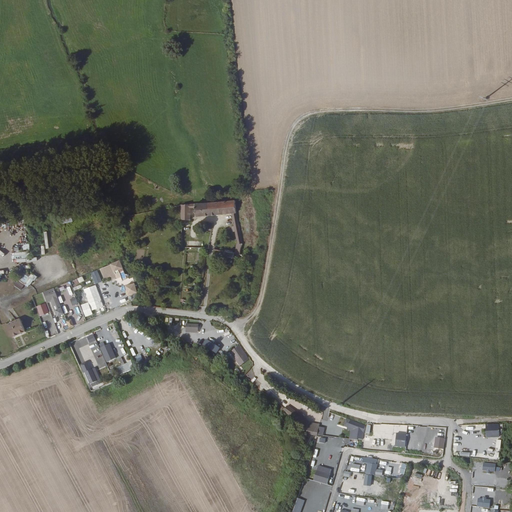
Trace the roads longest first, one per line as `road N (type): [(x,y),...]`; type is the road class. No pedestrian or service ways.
road 1 (track): [(228,321),(241,320),(254,304),(285,140),(298,117),(511,99)]
road 2 (track): [(228,321),(276,377),(352,414),(511,419)]
road 3 (residential): [(0,362),(122,309),(228,321)]
road 4 (unknown): [(448,463),(357,453),(345,464),(330,511)]
